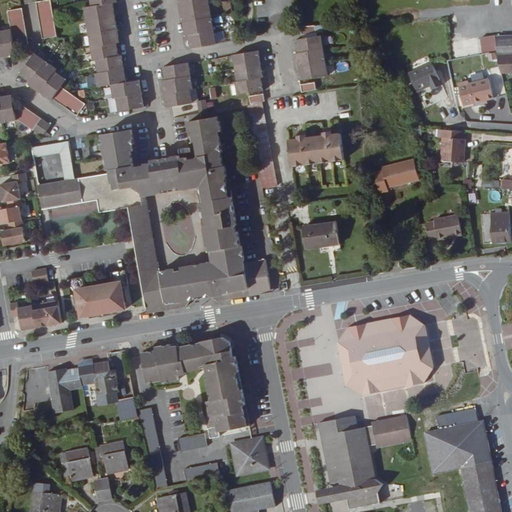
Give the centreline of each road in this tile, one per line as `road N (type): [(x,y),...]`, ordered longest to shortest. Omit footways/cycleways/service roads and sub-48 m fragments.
road 1 (residential): [(258,307),(9,352)]
road 2 (residential): [(300,511),(258,307)]
road 3 (residential): [(458,273),(258,307)]
road 4 (residential): [(0,82),(72,129),(158,116)]
road 5 (residential): [(179,57),(273,45),(284,92)]
